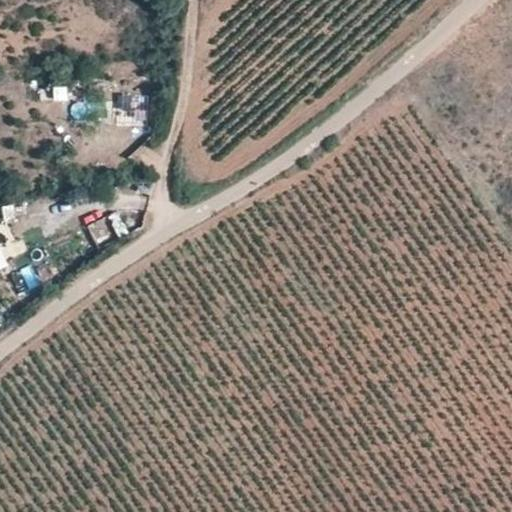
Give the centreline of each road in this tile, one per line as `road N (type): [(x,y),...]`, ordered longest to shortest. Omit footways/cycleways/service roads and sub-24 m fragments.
road 1 (unclassified): [(476,0),(339,123),(96,281),(0,355)]
road 2 (track): [(177,228),(164,193),(189,73),(194,0)]
